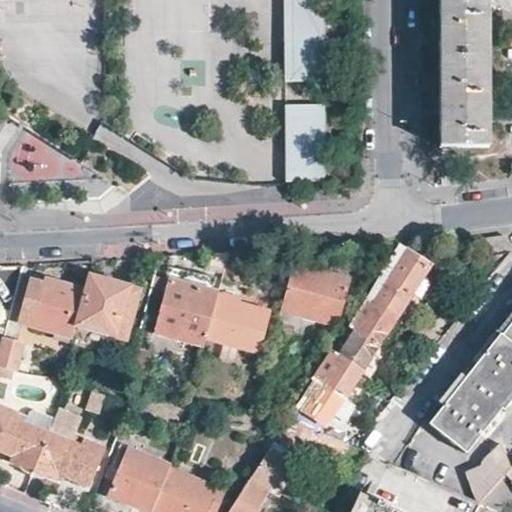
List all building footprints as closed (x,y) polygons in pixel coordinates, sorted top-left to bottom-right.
[(285,0),(286,82),(325,80),(323,0),(285,0)] [(511,0),(439,0),(440,132),(440,147),(489,147),(487,0),(511,0)] [(326,180),(327,96),(329,95),(329,93),(280,92),(280,182),(329,183),(329,181),(326,180)] [(511,250),(506,236),(478,239),(485,255),(511,251),(511,250)] [(429,265),(397,248),(382,274),(411,293),(420,278),(429,265)] [(223,272),(222,278),(241,282),(242,282),(249,256),(247,252),(229,253),(223,272)] [(229,253),(211,254),(207,270),(223,272),(229,253)] [(351,281),(294,265),(281,311),(338,326),(351,281)] [(202,346),(204,345),(218,292),(221,280),(175,268),(173,269),(157,333),(158,334),(202,346)] [(411,293),(382,274),(366,300),(394,318),(411,293)] [(131,288),(88,276),(88,277),(84,291),(75,325),(126,341),(132,320),(122,317),(131,288)] [(431,285),(420,278),(411,293),(419,300),(421,300),(431,285)] [(21,325),(71,339),(75,325),(84,291),(46,280),(45,285),(33,283),(21,325)] [(122,317),(132,320),(140,290),(131,288),(122,317)] [(218,292),(204,345),(209,346),(210,340),(259,353),(270,313),(238,304),(239,297),(218,292)] [(394,318),(366,300),(349,327),(377,345),(394,318)] [(421,300),(419,300),(413,310),(426,319),(434,309),(421,300)] [(511,322),(507,328),(501,336),(498,337),(484,355),(429,425),(464,452),(497,413),(499,414),(511,398),(511,322)] [(377,345),(349,327),(332,354),(360,371),(377,345)] [(418,336),(407,329),(405,327),(397,339),(410,348),(418,336)] [(0,370),(16,373),(23,345),(3,339),(0,350),(0,370)] [(16,373),(29,375),(37,349),(23,345),(16,373)] [(388,352),(377,345),(360,371),(370,379),(387,353),(388,352)] [(332,354),(315,380),(343,397),(360,371),(332,354)] [(315,380),(289,421),(303,427),(319,434),(334,412),(334,411),(335,411),(336,412),(343,416),(351,415),(356,406),(343,397),(315,380)] [(86,411),(101,414),(105,395),(91,392),(86,411)] [(58,411),(50,433),(73,442),(82,420),(58,411)] [(34,472),(50,433),(0,412),(0,451),(13,457),(10,463),(34,472)] [(303,427),(289,421),(250,480),(270,493),(281,476),(291,459),(299,441),(297,440),(303,427)] [(73,442),(50,433),(34,472),(57,482),(59,477),(89,488),(104,449),(82,440),(80,445),(73,442)] [(466,477),(478,505),(498,483),(504,476),(510,469),(500,446),(483,466),(481,471),(466,477)] [(152,511),(170,470),(170,468),(122,447),(113,469),(118,472),(108,496),(133,506),(130,511),(152,511)] [(214,511),(223,492),(170,470),(152,511),(214,511)] [(495,511),(478,505),(475,508),(406,477),(392,506),(373,498),(371,500),(359,494),(350,511),(495,511)] [(257,511),(270,493),(250,480),(229,511),(257,511)] [(496,511),(511,495),(498,483),(478,505),(495,511),(496,511)]
